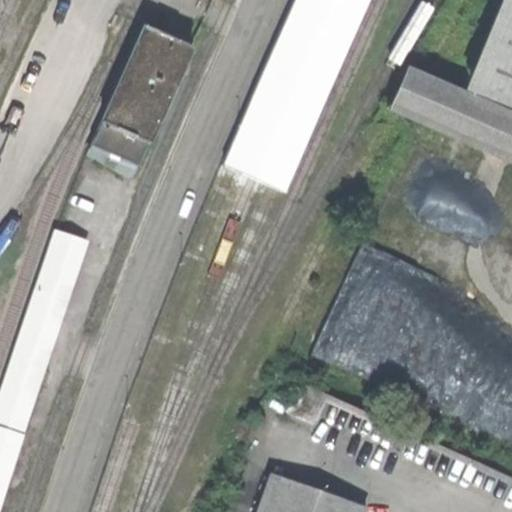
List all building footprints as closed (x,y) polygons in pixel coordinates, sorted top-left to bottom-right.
[(511,0),(484,0),(450,84),(407,66),(387,107),(511,159),(511,0)] [(127,156),(142,162),(171,95),(194,40),(147,20),(95,141),(111,148),(107,156),(123,165),(127,156)] [(0,485),(84,236),(55,227),(0,391),(0,485)] [(287,411),(324,428),(337,399),(300,383),(287,411)] [(361,511),(364,505),(268,472),(254,511),(361,511)]
